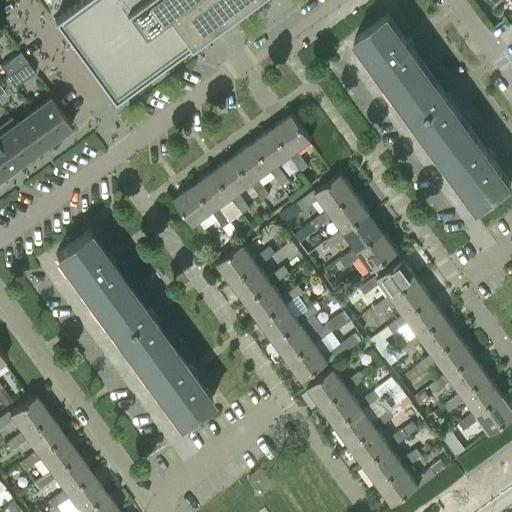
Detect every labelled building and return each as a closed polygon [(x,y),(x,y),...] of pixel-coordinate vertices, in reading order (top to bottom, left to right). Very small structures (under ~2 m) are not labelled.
[(113,99),(248,0),(78,0),(54,18),(113,99)] [(395,94),(428,70),(387,13),(354,37),(395,94)] [(0,64),(7,75),(27,61),(19,50),(0,64)] [(7,75),(15,85),(34,71),(27,61),(7,75)] [(436,151),(469,127),(428,70),(395,94),(436,151)] [(32,108),(53,137),(71,124),(50,96),(32,108)] [(15,121),(35,150),(53,137),(32,108),(15,121)] [(296,149),(309,140),(310,138),(292,112),(270,128),(289,154),(300,171),(308,165),(296,149)] [(0,138),(18,163),(35,150),(15,121),(10,115),(0,122),(0,138)] [(469,127),(436,151),(477,207),(510,183),(469,127)] [(289,154),(270,128),(250,142),(269,168),(280,185),(288,179),(276,163),(289,154)] [(0,175),(0,176),(18,163),(0,138),(0,175)] [(269,168),(250,142),(231,156),(250,182),(262,198),(268,193),(257,177),(269,168)] [(250,182),(231,156),(211,170),(230,196),(242,212),(248,207),(237,191),(250,182)] [(230,196),(211,170),(192,184),(210,209),(222,226),(229,221),(218,204),(230,196)] [(340,171),(335,175),(314,190),(313,188),(297,200),(301,207),(318,196),(327,208),(353,189),(340,171)] [(210,209),(192,184),(173,198),(191,223),(191,224),(202,240),(210,235),(198,218),(210,209)] [(341,227),(367,208),(353,189),(327,208),(311,220),(316,227),(332,215),(341,227)] [(298,212),(292,203),(279,213),(285,221),(298,212)] [(355,247),(381,228),(367,208),(341,227),(325,239),(330,246),(346,234),(355,247)] [(311,220),(298,229),(303,236),(316,227),(311,220)] [(360,254),(371,269),(397,250),(381,228),(355,247),(339,258),(344,265),(360,254)] [(96,310),(129,286),(88,229),(55,253),(96,310)] [(242,242),(217,260),(216,261),(232,282),(257,264),(274,252),(269,244),(252,257),(242,242)] [(389,293),(415,274),(402,256),(376,275),(375,273),(359,285),(364,292),(379,281),(389,293)] [(257,264),(232,282),(246,302),(271,283),(288,271),(283,264),(267,276),(257,264)] [(402,312),(429,293),(415,274),(389,293),(373,305),(377,311),(393,300),(402,312)] [(271,283),(246,302),(260,322),(286,303),(303,291),(298,284),(281,296),(271,283)] [(137,366),(170,342),(129,286),(96,310),(137,366)] [(417,332),(443,313),(429,293),(402,312),(387,324),(392,331),(408,319),(417,332)] [(286,303),(260,322),(274,341),(300,322),(317,310),(312,303),(295,315),(286,303)] [(431,352),(458,333),(443,313),(417,332),(401,343),(406,351),(422,339),(431,352)] [(300,322),(274,341),(288,360),(315,341),(331,330),(326,323),(309,335),(300,322)] [(353,333),(340,343),(344,349),(358,339),(353,333)] [(446,371),(471,352),(458,333),(431,352),(415,363),(420,370),(436,358),(446,371)] [(315,341),(288,360),(301,378),(326,360),(327,361),(344,349),(340,342),(324,354),(315,341)] [(170,342),(137,366),(179,423),(212,399),(170,342)] [(485,371),(471,352),(446,371),(429,382),(434,389),(450,378),(459,390),(485,371)] [(322,407),(348,388),(364,376),(359,369),(343,381),(333,366),(306,385),(322,407)] [(464,397),(474,410),(500,391),(485,371),(459,390),(444,402),(444,403),(427,415),(432,422),(449,409),(464,397)] [(392,375),(373,388),(379,396),(388,389),(399,381),(394,374),(392,375)] [(348,388),(322,407),(337,427),(363,408),(379,396),(373,388),(357,400),(348,388)] [(478,417),(487,428),(489,431),(511,414),(511,407),(500,391),(474,410),(458,421),(463,428),(478,417)] [(34,393),(29,397),(9,412),(7,410),(0,414),(0,426),(12,418),(21,430),(47,411),(34,393)] [(363,408),(337,427),(351,446),(377,428),(393,415),(388,408),(371,420),(363,408)] [(35,449),(61,430),(47,411),(21,430),(5,441),(10,449),(26,438),(35,449)] [(377,428),(351,446),(365,465),(391,447),(407,435),(402,428),(385,439),(377,428)] [(441,435),(448,444),(457,438),(450,428),(441,435)] [(49,469),(75,450),(61,430),(35,449),(19,461),(24,468),(40,457),(49,469)] [(391,447),(365,465),(378,484),(405,465),(421,454),(416,447),(400,459),(391,447)] [(63,488),(89,469),(75,450),(49,469),(33,480),(39,488),(54,476),(63,488)] [(405,465),(378,484),(391,502),(417,484),(418,485),(435,473),(430,466),(414,478),(405,465)] [(260,466),(256,469),(248,475),(257,488),(269,479),(260,466)] [(77,507),(103,488),(89,469),(63,488),(47,499),(52,506),(68,495),(77,507)] [(116,511),(119,510),(103,488),(77,507),(70,511),(116,511)]
